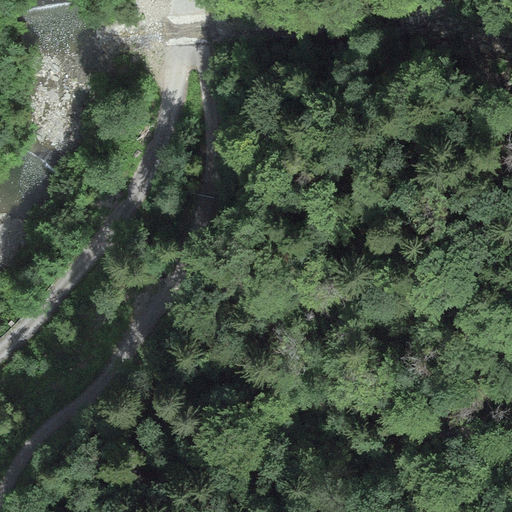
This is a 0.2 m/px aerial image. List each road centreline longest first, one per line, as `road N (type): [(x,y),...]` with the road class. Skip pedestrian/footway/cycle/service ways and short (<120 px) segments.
road 1 (track): [(0,500),(25,449),(88,395),(171,288),(201,218),(214,115),(203,59),(174,24)]
road 2 (track): [(0,354),(75,274),(144,166),(170,106),(174,24)]
